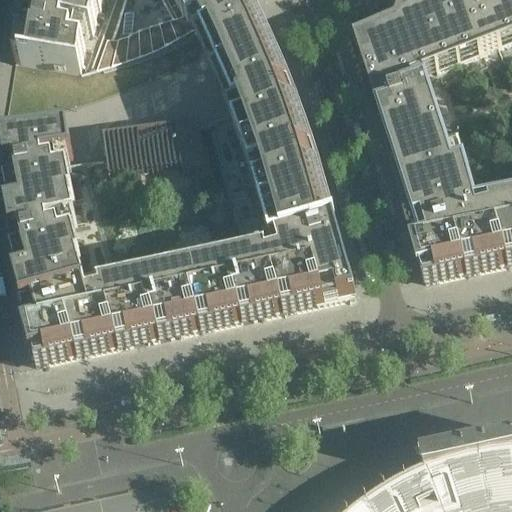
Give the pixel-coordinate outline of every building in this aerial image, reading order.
[(312,153),(295,106),(290,92),(284,78),(278,64),(270,46),(261,28),(254,13),(247,0),(33,0),(29,22),(26,22),(22,42),(19,41),(15,68),(80,78),(85,52),(72,50),(74,37),(93,40),(98,17),(101,17),(104,0),(171,0),(193,39),(196,44),(203,58),(210,74),(218,93),(228,114),(230,119),(241,150),(278,253),(89,293),(69,179),(56,181),(55,172),(40,175),(39,170),(73,165),(69,139),(3,148),(6,172),(3,172),(7,192),(5,193),(9,216),(7,216),(12,240),(9,241),(13,260),(11,261),(18,284),(14,285),(22,311),(19,312),(25,333),(23,333),(32,362),(33,362),(36,370),(47,368),(47,369),(355,304),(343,261),(317,170),(317,171),(311,154),(312,153)] [(185,43),(161,0),(115,0),(89,74),(139,61),(175,47),(185,43)] [(436,285),(438,285),(511,269),(511,0),(450,0),(401,20),(397,30),(356,48),(380,120),(392,157),(393,160),(388,162),(413,250),(421,279),(423,279),(425,287),(436,285)] [(205,170),(199,126),(104,140),(107,164),(109,181),(128,178),(181,171),(181,173),(205,170)] [(511,511),(511,445),(422,465),(423,473),(424,473),(426,479),(418,482),(411,486),(404,489),(393,495),(383,501),(367,511),(511,511)]
